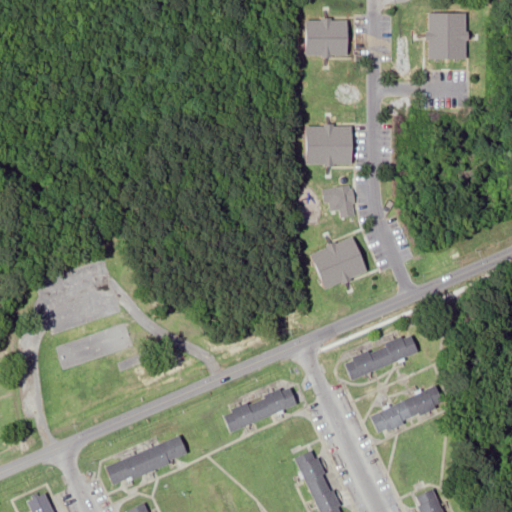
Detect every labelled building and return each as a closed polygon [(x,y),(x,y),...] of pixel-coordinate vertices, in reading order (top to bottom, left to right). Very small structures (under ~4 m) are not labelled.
[(471,12),(432,12),(432,58),(471,58),(471,12)] [(355,18),(309,18),(310,56),(355,56),(355,18)] [(310,164),(359,164),(359,125),(310,125),(310,164)] [(315,251),(329,288),(375,272),(362,235),(315,251)] [(424,354),(418,335),(347,359),(353,378),(424,354)] [(303,405),(296,386),(228,411),(235,430),(303,405)] [(375,414),(383,433),(449,406),(441,386),(375,414)] [(194,455),(186,435),(110,466),(118,486),(194,455)] [(347,511),(319,448),(299,457),(324,511),(347,511)] [(421,495),(427,511),(449,511),(440,487),(421,495)] [(32,500),(36,511),(59,511),(51,492),(32,500)] [(133,511),(156,511),(152,501),(132,510),(133,511)]
